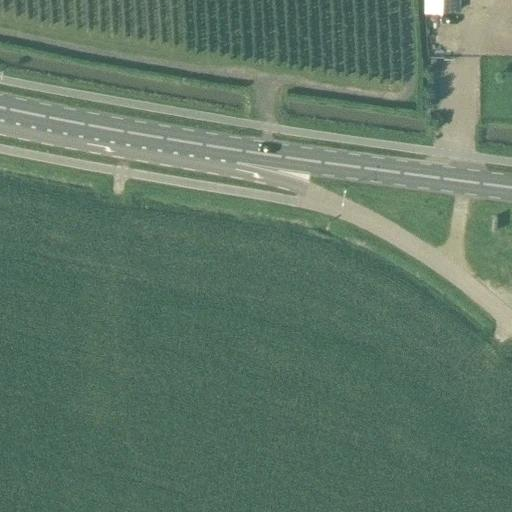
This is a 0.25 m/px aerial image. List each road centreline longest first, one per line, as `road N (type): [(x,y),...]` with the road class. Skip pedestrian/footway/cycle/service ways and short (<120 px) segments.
road 1 (primary): [(511,191),(220,149)]
road 2 (unclassified): [(511,322),(376,224),(320,202)]
road 3 (primary): [(220,149),(0,110)]
